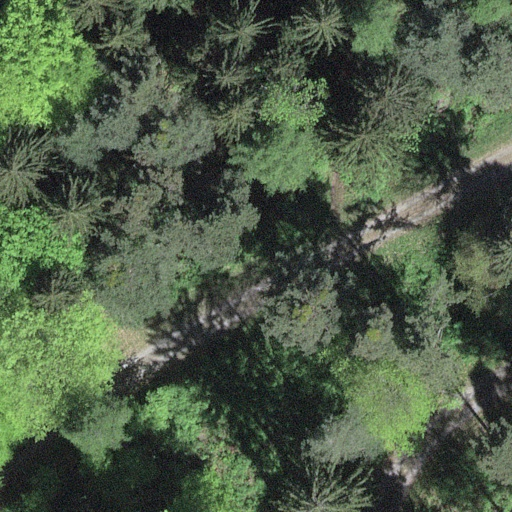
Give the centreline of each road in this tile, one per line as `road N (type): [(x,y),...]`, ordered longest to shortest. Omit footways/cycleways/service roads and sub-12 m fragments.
road 1 (track): [(0,468),(28,436),(104,379),(511,172)]
road 2 (track): [(511,373),(475,395),(379,511)]
